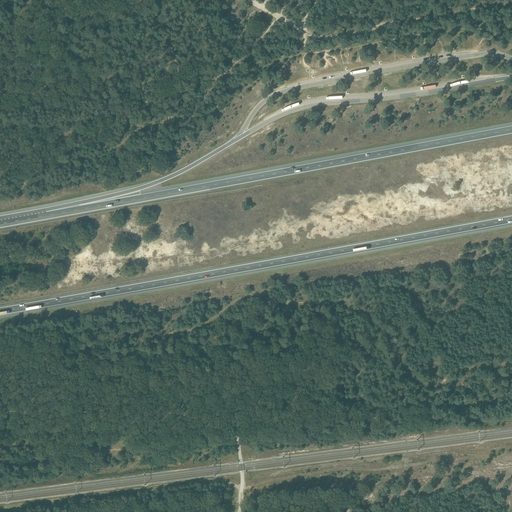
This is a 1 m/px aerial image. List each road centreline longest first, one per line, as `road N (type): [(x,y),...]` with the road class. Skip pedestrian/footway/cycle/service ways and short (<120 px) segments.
road 1 (track): [(115,439),(128,350),(198,328),(246,296),(348,306),(382,332),(424,384),(511,364)]
road 2 (motorway): [(0,311),(511,219)]
road 3 (motorway): [(511,129),(34,217)]
road 4 (track): [(511,6),(321,38),(249,0)]
road 5 (track): [(241,487),(478,456),(511,465)]
road 6 (track): [(241,487),(196,482),(0,509)]
road 7 (track): [(0,462),(237,435)]
road 8 (motorway): [(238,138),(143,187),(34,217)]
